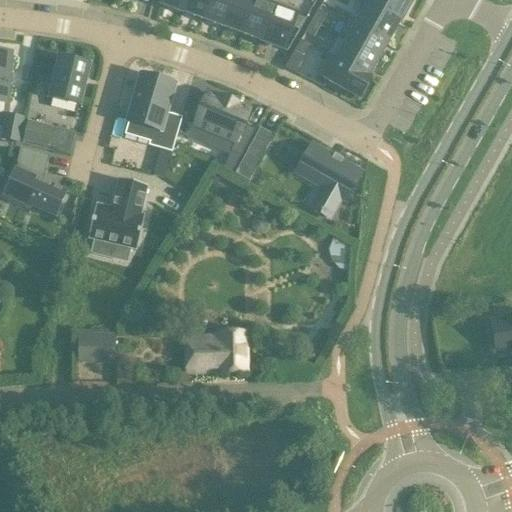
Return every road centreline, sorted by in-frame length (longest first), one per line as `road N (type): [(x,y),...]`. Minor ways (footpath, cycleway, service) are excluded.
road 1 (tertiary): [(511,31),(409,214),(387,273),(377,350),(397,467)]
road 2 (tertiary): [(432,461),(405,389),(398,311),(426,220),(511,69)]
road 3 (unclassified): [(0,402),(277,390)]
road 4 (residential): [(117,40),(274,92),(370,139)]
road 5 (residential): [(452,0),(370,139)]
road 6 (residential): [(83,179),(117,40)]
